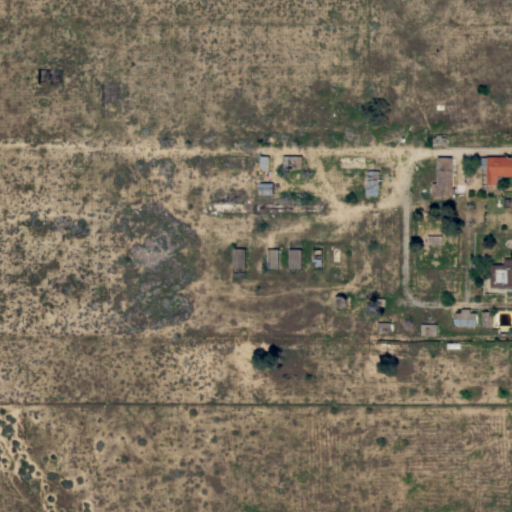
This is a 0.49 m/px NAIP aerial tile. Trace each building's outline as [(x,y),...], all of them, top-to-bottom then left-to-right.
[(434,137),(437,137),(437,134),(446,134),(446,137),(447,137),(447,146),(434,146),(434,137)] [(511,175),(498,175),(498,184),(487,184),(487,168),(482,168),(482,156),(511,156),(511,175)] [(452,188),(454,188),(454,194),(452,194),(452,196),(432,196),(432,192),(431,192),(431,186),(432,186),(432,183),(437,183),(437,157),(453,157),(452,188)] [(380,170),(379,195),(365,195),(366,170),(380,170)] [(274,183),(273,194),(260,194),(260,183),(274,183)] [(246,248),(246,269),(233,268),(233,248),(246,248)] [(279,248),(279,268),(267,268),(268,248),(279,248)] [(302,249),(302,268),(289,268),(289,249),(302,249)] [(511,286),(508,286),(508,287),(491,287),(491,276),(492,276),(492,272),(491,272),(491,266),(493,266),(493,264),(505,264),(505,259),(511,259),(511,286)] [(455,312),(462,312),(462,308),(471,308),(471,312),(477,312),(477,325),(455,325),(455,312)] [(493,311),(493,324),(492,324),(492,326),(482,326),(482,311),(493,311)] [(391,332),(378,332),(379,322),(391,322),(391,332)] [(437,324),(437,335),(421,335),(421,323),(437,324)]
